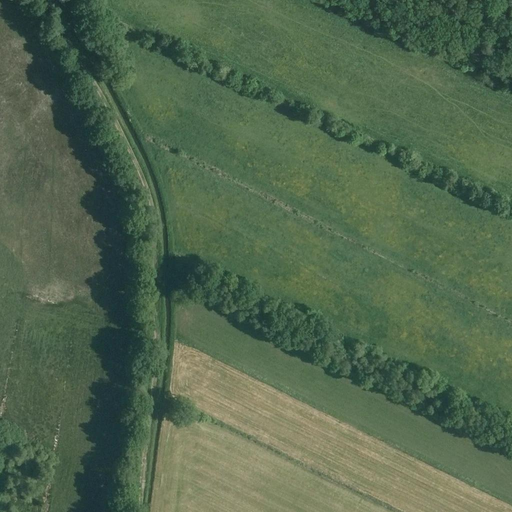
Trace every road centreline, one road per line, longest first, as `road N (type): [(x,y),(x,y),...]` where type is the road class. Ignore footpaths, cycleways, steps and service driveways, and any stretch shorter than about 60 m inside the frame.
road 1 (track): [(54,0),(136,163),(156,229),(157,341),(137,511)]
road 2 (unclassified): [(511,72),(375,0)]
